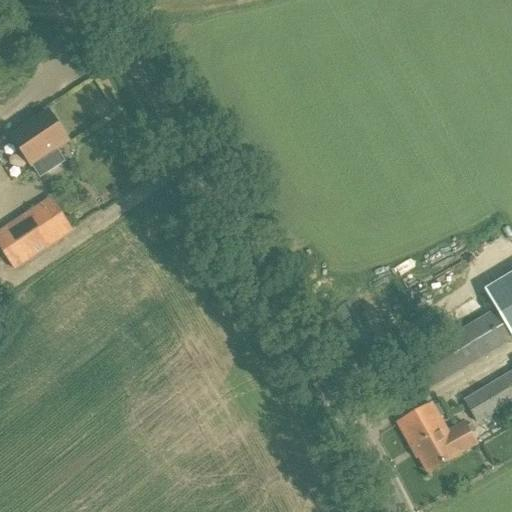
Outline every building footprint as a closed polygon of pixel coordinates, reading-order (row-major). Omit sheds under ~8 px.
[(51,112),(13,136),(29,165),(31,163),(40,177),(65,160),(56,147),(69,139),(51,112)] [(0,247),(14,268),(72,229),(51,198),(0,231),(0,247)] [(511,274),(486,291),(511,334),(511,274)] [(511,334),(495,308),(405,360),(424,393),(511,340),(511,334)] [(477,424),(511,402),(511,370),(462,401),(477,424)] [(413,447),(414,448),(428,473),(478,444),(464,422),(448,431),(432,403),(397,423),(411,448),(413,447)]
